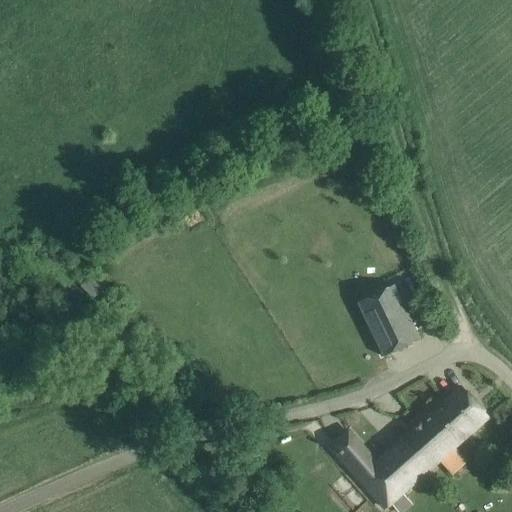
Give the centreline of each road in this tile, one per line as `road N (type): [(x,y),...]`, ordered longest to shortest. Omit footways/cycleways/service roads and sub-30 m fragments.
road 1 (unclassified): [(511,381),(494,361),(450,354),(341,404),(154,448),(5,511)]
road 2 (track): [(350,0),(463,352)]
